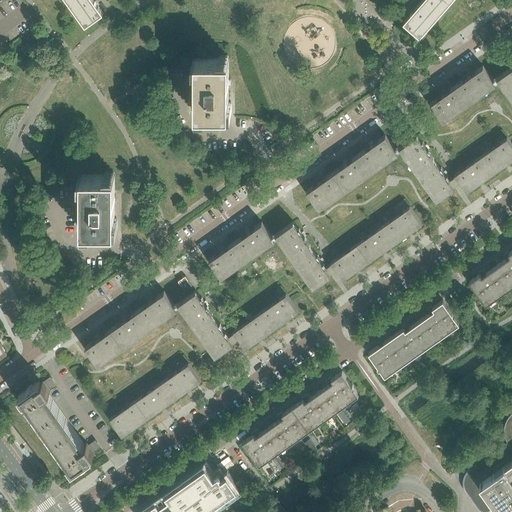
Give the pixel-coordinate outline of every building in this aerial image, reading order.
[(103,12),(98,5),(94,0),(71,0),(69,2),(85,24),(103,12)] [(420,35),(438,14),(422,0),(421,0),(404,21),(420,35)] [(422,0),(438,14),(450,0),(422,0)] [(212,112),(212,58),(196,58),(196,112),(212,112)] [(229,112),(229,79),(229,58),(212,58),(212,112),(229,112)] [(495,83),(494,81),(483,65),(457,84),(469,101),(495,83)] [(511,68),(498,79),(494,81),(495,83),(499,80),(511,98),(511,68)] [(469,101),(457,84),(431,102),(443,120),(469,101)] [(372,170),(398,152),(395,149),(385,134),(359,153),(372,170)] [(435,160),(430,154),(417,134),(399,146),(395,149),(398,152),(402,149),(418,172),(435,160)] [(511,143),(507,137),(481,156),(493,173),(500,169),(499,168),(504,164),(503,163),(506,161),(507,162),(511,158),(511,143)] [(345,189),(372,170),(359,153),(333,171),(345,189)] [(493,173),(481,156),(454,174),(455,175),(460,182),(467,192),(474,187),(473,186),(478,183),(477,182),(480,179),(481,180),(486,177),(487,178),(493,173)] [(435,160),(418,172),(436,199),(454,186),(449,180),(435,160)] [(345,189),(333,171),(307,190),(319,207),(345,189)] [(98,228),(98,174),(82,174),(82,228),(98,228)] [(115,228),(115,196),(115,174),(98,174),(98,228),(115,228)] [(460,182),(455,175),(449,180),(454,186),(460,182)] [(415,228),(421,224),(422,223),(410,206),(383,224),(396,242),(402,238),(402,237),(406,233),(406,232),(409,230),(410,231),(415,228)] [(312,248),(307,241),(293,221),(276,234),(276,233),(272,236),(274,239),(278,237),(294,260),(312,248)] [(248,258),(274,239),(272,236),(262,222),(236,240),(238,244),(248,258)] [(389,247),(396,242),(383,224),(357,243),(370,261),(376,256),(376,255),(380,252),(380,250),(383,248),(384,249),(389,246),(389,247)] [(222,276),(248,258),(238,244),(236,240),(209,259),(222,276)] [(363,265),(370,261),(357,243),(331,262),(331,263),(336,269),(343,279),(350,274),(355,270),(354,269),(355,268),(357,266),(358,268),(363,264),(363,265)] [(325,267),(322,263),(312,248),(294,260),(313,286),(330,274),(325,267)] [(511,283),(511,250),(509,252),(508,251),(505,253),(506,254),(503,256),(505,259),(496,266),(509,285),(511,283)] [(336,269),(331,263),(325,267),(330,274),(336,269)] [(509,285),(496,266),(487,272),(485,269),(482,271),(481,270),(478,272),(479,274),(469,281),(485,303),(509,285)] [(192,285),(187,278),(185,275),(178,281),(185,290),(192,285)] [(214,317),(209,310),(196,290),(178,303),(178,302),(174,305),(177,308),(180,305),(197,328),(214,317)] [(177,308),(174,305),(164,291),(138,309),(150,326),(177,308)] [(299,311),(286,293),(260,312),(272,330),(279,325),(278,324),(283,321),(282,319),(285,317),(286,318),(291,315),(292,316),(299,311)] [(458,321),(449,308),(443,299),(433,306),(432,305),(429,307),(430,308),(427,310),(429,313),(419,319),(433,339),(458,321)] [(124,345),(150,326),(138,309),(112,327),(124,345)] [(272,330),(260,312),(233,330),(234,331),(239,338),(246,348),(253,343),(252,343),(257,339),(256,338),(259,335),(260,337),(265,333),(266,334),(272,330)] [(232,342),(228,336),(214,317),(197,328),(215,355),(233,343),(232,342)] [(433,339),(419,319),(410,326),(408,323),(406,325),(405,324),(402,326),(403,328),(394,334),(409,356),(433,339)] [(124,345),(112,327),(86,346),(98,363),(124,345)] [(239,338),(234,331),(228,336),(232,342),(239,338)] [(409,356),(394,334),(384,341),(381,343),(380,341),(377,343),(378,345),(369,352),(384,374),(404,360),(405,362),(411,358),(409,356)] [(194,385),(201,380),(189,362),(162,381),(175,399),(181,394),(181,393),(185,390),(185,388),(188,386),(189,387),(194,384),(194,385)] [(358,393),(342,371),(332,378),(331,376),(328,378),(329,379),(326,381),(328,384),(319,391),(333,410),(358,393)] [(84,444),(66,418),(48,392),(50,390),(49,388),(53,384),(51,381),(49,378),(44,381),(43,380),(40,382),(39,380),(19,394),(72,471),(93,456),(91,454),(94,452),(93,451),(98,447),(96,444),(94,441),(89,444),(87,442),(84,444)] [(168,403),(175,399),(162,381),(136,399),(149,417),(155,412),(159,408),(158,407),(162,404),(163,406),(168,402),(168,403)] [(333,410),(319,391),(310,397),(308,395),(305,397),(304,395),(301,397),(302,399),(293,406),(308,428),(333,410)] [(149,417),(136,399),(110,418),(122,436),(129,431),(129,430),(133,427),(132,425),(136,423),(137,424),(142,421),(149,417)] [(308,428),(293,406),(283,412),(282,411),(279,413),(280,414),(277,416),(279,419),(270,426),(283,445),(308,428)] [(343,409),(337,414),(344,424),(350,420),(343,409)] [(511,511),(511,410),(509,413),(507,417),(505,421),(504,425),(504,429),(505,434),(506,438),(508,442),(470,469),(467,471),(465,474),(464,477),(463,481),(464,485),(465,488),(466,491),(478,507),(479,509),(480,510),(482,511),(484,511),(485,511),(487,511),(489,510),(490,510),(496,505),(501,511),(511,511)] [(283,445),(270,426),(260,432),(258,429),(256,431),(255,430),(252,432),(253,433),(243,441),(259,463),(283,445)] [(314,445),(308,449),(310,453),(317,449),(314,445)] [(281,461),(275,465),(279,470),(284,466),(281,461)] [(140,511),(203,511),(237,488),(227,474),(222,477),(222,478),(221,478),(220,476),(221,474),(221,473),(220,471),(218,471),(217,471),(216,473),(216,474),(216,475),(214,476),(206,465),(166,493),(157,500),(157,499),(140,511)] [(253,476),(249,470),(242,474),(247,481),(253,476)]
